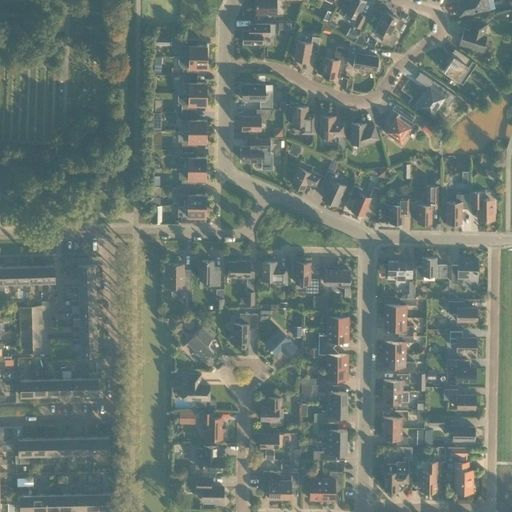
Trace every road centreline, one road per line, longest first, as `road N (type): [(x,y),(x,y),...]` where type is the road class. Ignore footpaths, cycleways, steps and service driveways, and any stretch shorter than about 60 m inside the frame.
road 1 (residential): [(224,67),(270,66),(350,104),(372,103),(406,61),(443,36),(442,18),(392,0)]
road 2 (residential): [(0,421),(112,419),(107,231)]
road 3 (residential): [(363,508),(368,239)]
road 4 (residential): [(492,510),(497,241)]
road 5 (residential): [(267,195),(225,174),(224,67)]
road 6 (unclassified): [(136,230),(239,234),(267,195)]
road 7 (residential): [(492,510),(363,508)]
road 8 (residential): [(368,239),(497,241)]
road 9 (residential): [(241,511),(243,389)]
